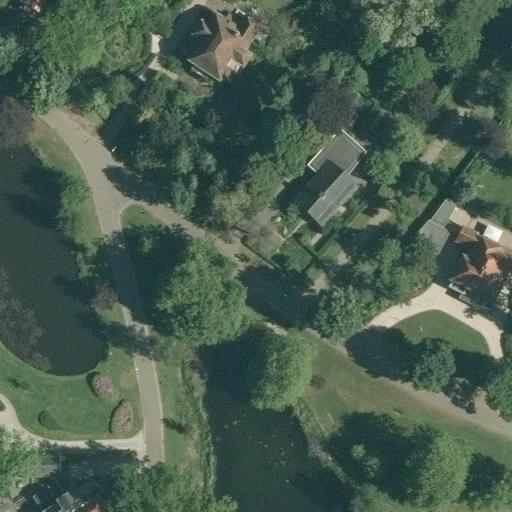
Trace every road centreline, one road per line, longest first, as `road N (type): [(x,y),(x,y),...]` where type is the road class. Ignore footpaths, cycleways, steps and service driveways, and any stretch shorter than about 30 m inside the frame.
road 1 (residential): [(511,427),(435,395),(291,309),(91,156)]
road 2 (residential): [(167,511),(135,329),(91,156)]
